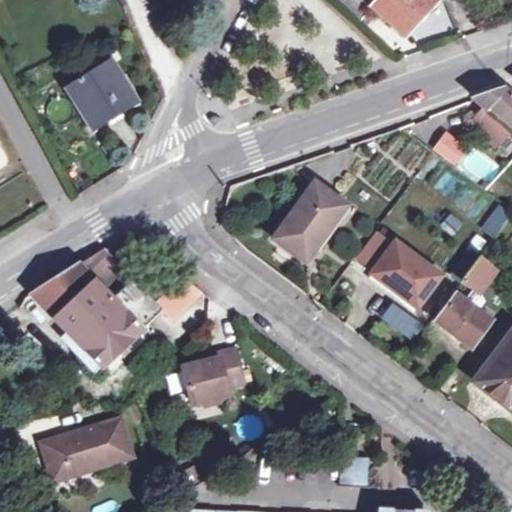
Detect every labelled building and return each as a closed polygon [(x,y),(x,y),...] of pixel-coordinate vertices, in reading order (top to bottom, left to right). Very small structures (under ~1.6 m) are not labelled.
[(338,0),(336,2),(358,23),(371,9),(405,39),(438,0),(338,0)] [(135,99),(112,61),(67,90),(91,128),(103,119),(106,123),(130,108),(127,104),(135,99)] [(511,95),(504,88),(473,99),(486,110),(474,125),(500,146),(511,134),(511,95)] [(446,133),(435,149),(455,164),(467,149),(446,133)] [(323,233),(343,206),(316,186),(275,242),(307,264),(327,236),(323,233)] [(496,203),(478,225),(493,238),(511,215),(496,203)] [(323,233),(327,236),(347,208),(343,206),(323,233)] [(358,262),(375,274),(394,248),(378,236),(358,262)] [(375,274),(373,276),(419,309),(440,279),(395,246),(394,248),(375,274)] [(480,296),(497,274),(479,261),(463,284),(480,296)] [(95,282),(81,264),(33,295),(104,368),(164,313),(132,281),(122,291),(106,274),(95,282)] [(419,309),(373,276),(368,282),(414,316),(419,309)] [(472,350),(492,324),(456,298),(437,323),(472,350)] [(511,337),(477,382),(496,397),(500,392),(511,400),(511,337)] [(193,406),(201,404),(217,400),(230,397),(228,388),(243,385),(236,351),(215,356),(217,363),(203,366),(184,370),(193,406)] [(217,363),(215,356),(201,359),(203,366),(217,363)] [(218,406),(217,400),(201,404),(203,410),(218,406)] [(78,440),(76,435),(43,444),(52,478),(67,474),(68,478),(131,460),(121,422),(85,432),(86,438),(78,440)] [(338,485),(351,485),(364,486),(365,456),(340,456),(338,485)]
